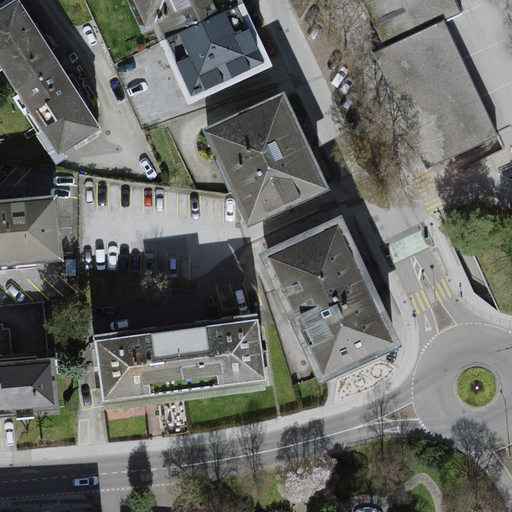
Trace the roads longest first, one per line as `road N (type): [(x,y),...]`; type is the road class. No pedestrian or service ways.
road 1 (tertiary): [(279,446),(156,468),(0,482)]
road 2 (residential): [(289,0),(389,207)]
road 3 (tertiary): [(279,446),(447,426)]
road 4 (residential): [(483,344),(389,207)]
road 5 (tertiary): [(427,378),(378,408),(279,446)]
road 6 (residential): [(389,207),(433,364)]
